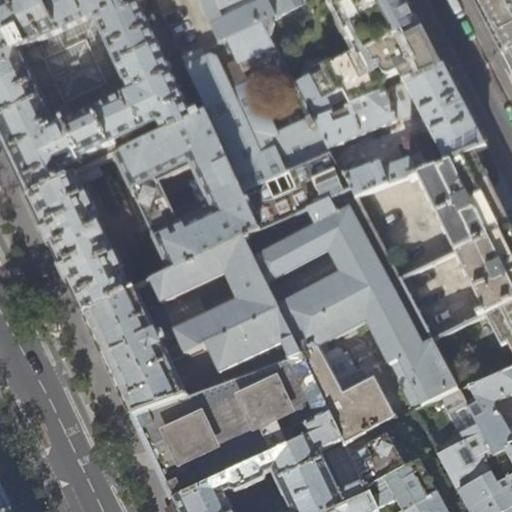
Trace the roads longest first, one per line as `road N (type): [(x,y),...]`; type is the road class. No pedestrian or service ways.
road 1 (tertiary): [(96,511),(0,309)]
road 2 (residential): [(442,0),(511,133)]
